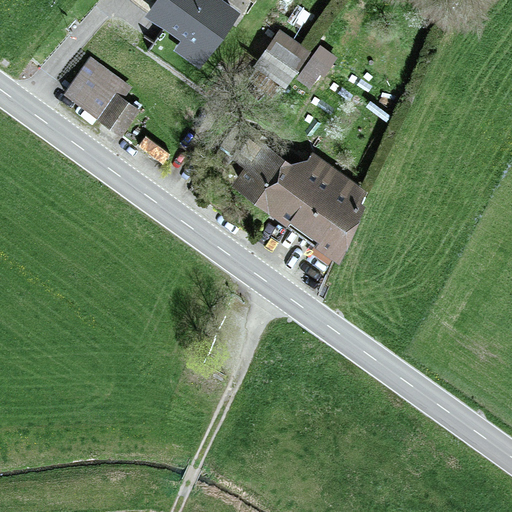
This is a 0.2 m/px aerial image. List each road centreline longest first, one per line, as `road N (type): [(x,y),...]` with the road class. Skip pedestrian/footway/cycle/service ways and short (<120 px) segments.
road 1 (tertiary): [(511,459),(0,89)]
road 2 (track): [(273,287),(176,511)]
